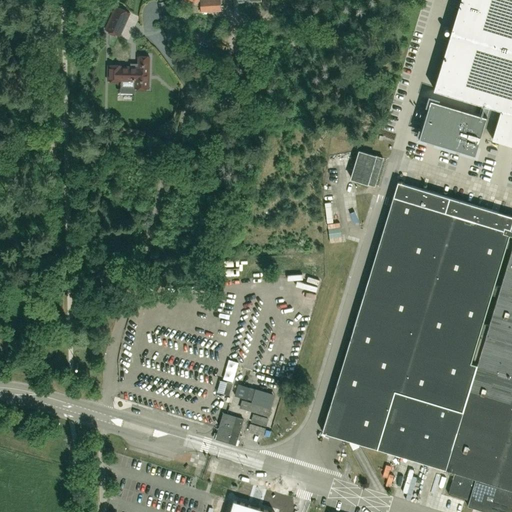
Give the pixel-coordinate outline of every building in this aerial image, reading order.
[(220,11),(219,0),(200,1),(201,12),(220,11)] [(511,0),(460,0),(433,91),(500,111),(491,140),(511,146),(511,0)] [(117,36),(129,12),(126,11),(126,10),(119,7),(118,9),(114,7),(104,28),(107,29),(106,30),(117,36)] [(119,67),(119,66),(106,66),(106,81),(119,82),(119,81),(133,81),(133,89),(147,89),(148,57),(138,56),(138,67),(119,67)] [(430,99),(419,137),(475,154),(487,116),(430,99)] [(359,150),(350,178),(375,186),(384,157),(359,150)] [(394,192),(322,434),(455,473),(448,496),(469,502),(468,507),(482,511),(511,511),(511,509),(511,215),(398,181),(394,192)] [(301,366),(303,354),(293,352),(290,363),(301,366)] [(222,393),(228,395),(232,384),(226,382),(222,393)] [(255,389),(249,387),(246,399),(252,400),(255,389)] [(244,418),(223,412),(215,439),(236,445),(244,418)] [(260,412),(258,420),(274,422),(275,414),(260,412)] [(270,438),(274,425),(257,420),(253,433),(270,438)] [(238,492),(232,511),(277,511),(280,504),(238,492)]
